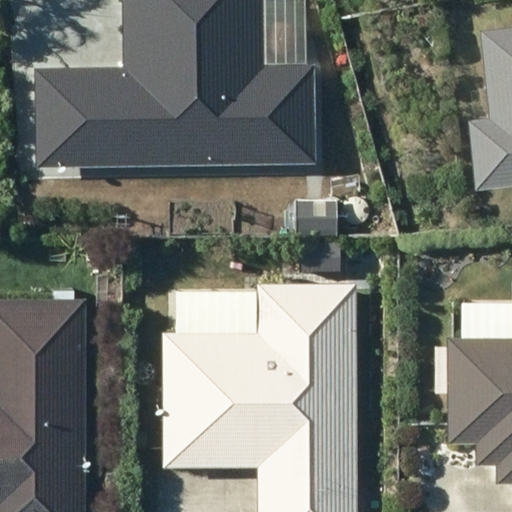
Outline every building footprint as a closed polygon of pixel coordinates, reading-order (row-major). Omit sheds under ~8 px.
[(110,0),(111,67),(20,67),(21,164),(300,161),(299,65),(252,65),(251,0),(110,0)] [(447,117),(451,185),(511,181),(511,29),(468,31),(472,115),(447,117)] [(346,511),(343,285),(165,288),(165,336),(147,336),(149,469),(243,467),(243,511),(346,511)] [(73,301),(0,297),(0,511),(77,511),(79,477),(66,477),(73,301)] [(511,511),(511,336),(454,335),(438,334),(435,444),(461,444),(461,465),(483,465),(482,483),(510,483),(508,511),(511,511)]
